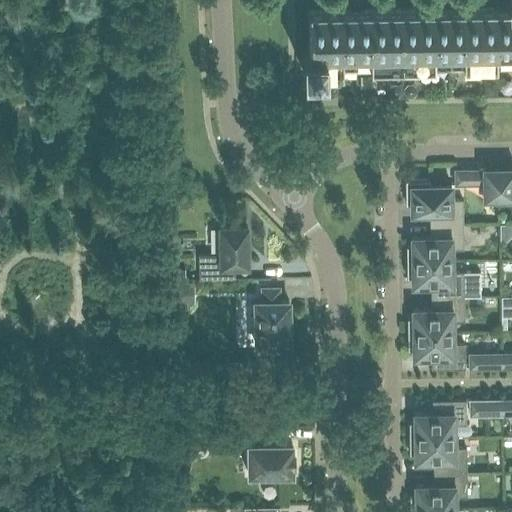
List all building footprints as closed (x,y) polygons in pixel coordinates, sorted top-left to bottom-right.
[(497,65),(511,64),(511,0),(509,0),(509,7),(495,7),(496,66),(497,66),(497,65)] [(435,66),(449,66),(464,65),(464,67),(496,66),(495,7),(402,8),(403,68),(435,67),(435,66)] [(371,68),(403,68),(402,8),(307,10),(307,12),(309,12),(310,52),(304,52),(305,74),(343,73),(343,67),(371,67),(371,68)] [(392,96),(398,96),(401,92),(402,87),(398,83),(393,83),(389,87),(389,92),(392,96)] [(404,92),(408,96),(413,95),(417,92),(417,86),(413,83),(408,83),(404,87),(404,92)] [(485,94),(495,94),(495,83),(484,83),(485,94)] [(306,85),(301,85),(297,89),(298,95),(301,98),(307,98),(310,94),(310,88),(306,85)] [(511,166),(499,167),(499,197),(511,196),(511,166)] [(484,168),(484,182),(484,197),(499,197),(499,167),(484,167),(484,168)] [(436,211),(436,223),(463,223),(463,199),(452,199),(451,183),(430,183),(430,178),(405,178),(406,202),(411,201),(412,212),(436,211)] [(407,260),(452,259),(452,247),(464,247),(463,223),(436,223),(437,235),(412,236),(412,244),(406,244),(407,260)] [(211,253),(199,254),(199,278),(235,277),(235,265),(248,265),(248,225),(220,225),(220,253),(211,253)] [(407,260),(407,275),(412,275),(413,284),(437,283),(437,295),(464,295),(480,295),(480,270),(453,271),(452,259),(407,260)] [(184,268),(175,268),(175,278),(184,278),(184,268)] [(195,284),(180,284),(180,303),(195,303),(195,284)] [(263,300),(255,300),(256,345),(290,344),(289,299),(279,300),(279,287),(263,287),(263,300)] [(408,332),(453,331),(453,319),(465,319),(464,295),(437,295),(438,307),(413,307),(413,316),(407,316),(408,332)] [(453,331),(408,332),(408,347),(413,347),(413,356),(438,355),(438,367),(465,367),(465,343),(453,343),(453,331)] [(511,351),(501,352),(502,366),(511,366),(511,351)] [(409,420),(409,436),(455,435),(455,423),(466,423),(466,399),(439,399),(439,411),(414,411),(414,419),(409,420)] [(256,441),(256,427),(232,427),(232,442),(249,441),(249,443),(248,443),(248,474),(260,474),(261,478),(275,478),(275,473),(293,473),(293,465),(295,465),(295,450),(293,450),(293,442),(255,443),(255,441),(256,441)] [(455,447),(455,435),(409,436),(409,451),(415,451),(415,459),(440,459),(440,471),(467,471),(467,446),(455,447)] [(410,492),(410,507),(456,507),(456,495),(467,495),(467,471),(440,471),(440,483),(415,483),(415,491),(410,492)]
